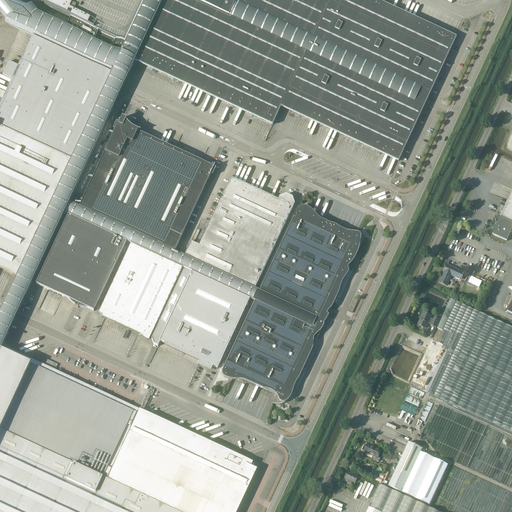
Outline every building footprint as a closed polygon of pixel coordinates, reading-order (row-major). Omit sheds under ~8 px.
[(0,0),(0,14),(6,21),(31,8),(22,5),(7,1),(5,0),(0,0)] [(145,0),(125,44),(70,18),(66,27),(38,14),(31,6),(30,7),(31,8),(6,21),(5,21),(5,22),(34,35),(112,71),(111,73),(71,160),(50,206),(18,273),(1,309),(0,312),(0,351),(2,346),(9,332),(11,327),(16,317),(64,213),(68,215),(126,242),(131,244),(182,268),(184,269),(187,270),(192,272),(191,272),(249,299),(250,299),(252,300),(257,290),(255,289),(184,256),(175,252),(129,231),(79,207),(69,203),(135,60),(273,124),(281,106),(398,161),(425,104),(455,39),(371,0),(145,0)] [(125,44),(145,0),(46,0),(44,6),(71,18),(70,18),(125,44)] [(71,160),(111,73),(33,36),(19,66),(9,61),(2,75),(12,80),(0,106),(0,126),(71,160)] [(212,176),(216,169),(137,132),(138,131),(136,130),(134,129),(133,128),(131,127),(130,126),(128,124),(127,123),(126,121),(126,120),(122,118),(120,122),(119,122),(120,121),(119,121),(118,123),(116,122),(113,129),(115,130),(107,148),(93,178),(79,207),(129,231),(175,252),(177,247),(184,231),(192,213),(209,177),(210,175),(212,176)] [(0,264),(18,273),(50,206),(71,160),(0,126),(0,264)] [(278,200),(233,179),(230,178),(223,193),(216,209),(209,223),(199,246),(191,242),(184,256),(255,289),(289,216),(294,204),(292,198),(286,195),(279,197),(278,200)] [(494,230),(492,235),(507,241),(511,233),(511,192),(496,226),(495,226),(493,229),(494,230)] [(312,212),(311,211),(311,210),(311,209),(311,208),(311,206),(309,207),(308,207),(309,208),(308,208),(307,207),(306,207),(304,207),(304,206),(303,207),(302,207),(301,207),(300,207),(299,208),(298,209),(297,210),(296,211),(296,212),(296,214),(296,216),(295,218),(293,217),(285,236),(270,268),(281,273),(304,283),(326,294),(336,298),(338,294),(339,292),(339,291),(340,289),(340,288),(340,286),(341,285),(341,284),(342,282),(343,281),(343,280),(344,279),(345,277),(346,276),(347,275),(347,274),(348,273),(348,272),(349,272),(349,271),(349,270),(348,270),(348,269),(347,269),(348,266),(350,264),(352,262),(353,261),(354,260),(354,259),(355,258),(357,254),(363,240),(360,238),(361,236),(360,235),(359,234),(347,232),(322,220),(319,218),(316,216),(315,214),(314,213),(312,212)] [(100,298),(126,242),(68,215),(38,280),(36,284),(36,285),(36,284),(48,290),(68,299),(69,300),(70,302),(71,303),(72,304),(74,305),(75,306),(74,306),(78,308),(78,307),(80,308),(82,308),(84,308),(86,308),(87,308),(93,311),(94,311),(100,298)] [(150,337),(158,321),(182,268),(131,244),(98,314),(103,316),(102,317),(105,319),(140,335),(140,336),(140,337),(147,340),(147,341),(148,341),(148,340),(149,340),(150,338),(150,337)] [(446,286),(451,276),(461,280),(464,273),(446,265),(443,272),(444,273),(439,283),(446,286)] [(299,378),(316,341),(321,330),(322,329),(322,328),(324,325),(323,324),(325,322),(325,321),(326,320),(327,319),(327,318),(329,315),(326,314),(330,309),(331,308),(332,306),(333,306),(336,298),(326,294),(304,283),(281,273),(270,268),(259,291),(257,290),(252,300),(254,301),(226,361),(222,370),(222,371),(222,372),(222,373),(222,374),(222,375),(222,376),(223,377),(224,377),(224,378),(227,379),(228,379),(229,379),(229,380),(228,380),(229,382),(228,383),(230,382),(231,381),(232,380),(233,380),(235,376),(276,396),(272,404),(273,404),(274,405),(276,405),(277,405),(278,405),(280,405),(282,404),(283,404),(285,403),(286,402),(286,403),(286,402),(287,402),(287,401),(288,400),(289,400),(289,399),(289,400),(289,399),(290,398),(291,396),(291,395),(292,394),(292,393),(293,391),(293,389),(294,387),(294,386),(295,384),(296,382),(297,381),(298,380),(299,379),(299,378)] [(217,369),(249,299),(191,272),(192,272),(187,270),(184,269),(151,339),(153,345),(158,347),(160,342),(164,344),(164,345),(199,361),(198,365),(211,371),(213,367),(217,369)] [(471,277),(468,283),(479,288),(482,282),(471,277)] [(511,291),(503,311),(511,314),(511,291)] [(424,387),(422,391),(430,394),(511,432),(511,328),(451,299),(437,328),(443,331),(437,343),(443,346),(424,387)] [(426,329),(428,324),(431,325),(430,326),(436,328),(439,320),(434,318),(433,320),(430,319),(431,316),(424,313),(418,325),(426,329)] [(236,511),(257,469),(251,467),(253,462),(139,410),(2,346),(0,351),(0,511),(236,511)] [(428,417),(432,403),(427,401),(423,415),(428,417)] [(431,505),(445,511),(511,511),(511,435),(436,402),(422,434),(436,453),(451,460),(431,505)] [(423,449),(411,444),(409,442),(388,486),(429,505),(448,465),(421,452),(423,449)] [(377,458),(380,451),(367,445),(366,446),(364,445),(362,450),(364,451),(363,452),(373,456),(372,460),(378,462),(380,459),(377,458)] [(350,485),(352,483),(354,484),(357,477),(347,473),(344,479),(347,481),(346,483),(350,485)] [(375,476),(373,480),(384,484),(387,477),(381,474),(379,477),(375,476)] [(438,511),(380,485),(367,511),(438,511)]
